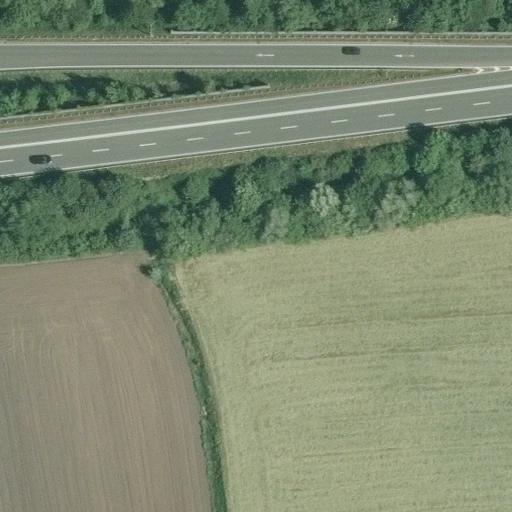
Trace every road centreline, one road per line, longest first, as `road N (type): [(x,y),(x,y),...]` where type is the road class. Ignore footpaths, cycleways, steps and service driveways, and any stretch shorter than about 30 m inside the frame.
road 1 (trunk): [(0,152),(511,90)]
road 2 (trunk): [(511,62),(0,63)]
